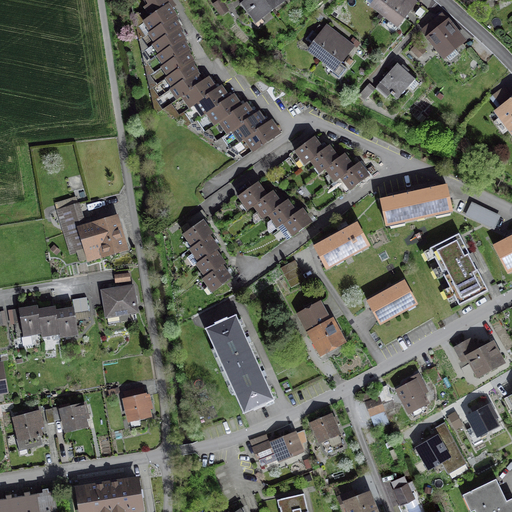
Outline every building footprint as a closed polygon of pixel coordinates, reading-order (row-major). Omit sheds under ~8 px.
[(144,11),(149,19),(168,6),(170,4),(167,0),(143,0),(149,7),(144,11)] [(274,13),(263,0),(246,0),(248,2),(241,7),(256,27),(274,13)] [(263,0),(274,13),(290,1),(289,0),(263,0)] [(376,0),(369,9),(384,20),(399,0),(376,0)] [(418,6),(409,0),(399,0),(384,20),(398,32),(418,6)] [(221,2),(213,7),(220,18),(228,13),(221,2)] [(149,19),(142,23),(151,35),(173,20),(176,18),(168,6),(149,19)] [(148,38),(154,46),(177,30),(180,29),(173,20),(151,35),(148,38)] [(467,43),(450,21),(426,39),(442,61),(467,43)] [(322,63),(341,39),(326,28),(307,52),(322,63)] [(150,51),(157,61),(185,42),(177,30),(154,46),(151,48),(152,50),(150,51)] [(355,51),(341,39),(322,63),(336,75),(355,51)] [(157,61),(162,69),(187,52),(191,50),(185,42),(157,61)] [(426,53),(416,46),(410,54),(420,61),(426,53)] [(160,71),(166,79),(191,62),(193,61),(187,52),(162,69),(160,71)] [(164,80),(172,91),(196,75),(198,73),(191,62),(166,79),(164,80)] [(397,67),(379,90),(397,104),(415,82),(397,67)] [(170,93),(176,102),(179,100),(202,84),(196,75),(172,91),(170,93)] [(179,100),(189,113),(194,109),(219,92),(210,79),(202,84),(179,100)] [(366,105),(379,90),(371,84),(359,99),(366,105)] [(194,109),(201,119),(204,117),(230,100),(223,90),(219,92),(194,109)] [(204,117),(212,129),(218,125),(243,108),(235,96),(230,100),(204,117)] [(511,98),(493,113),(511,137),(511,98)] [(218,125),(227,138),(232,134),(255,118),(247,105),(243,108),(218,125)] [(232,134),(239,145),(244,142),(268,126),(260,115),(255,118),(232,134)] [(244,142),(252,155),(280,135),(272,123),(268,126),(244,142)] [(326,153),(316,140),(296,155),(306,168),(311,164),(326,153)] [(311,164),(319,176),(325,172),(339,161),(331,150),(326,153),(311,164)] [(287,161),(296,173),(302,168),(293,156),(287,161)] [(325,172),(334,185),(340,181),(354,170),(345,157),(339,161),(325,172)] [(287,161),(280,166),(289,178),(296,173),(287,161)] [(281,183),(289,178),(280,166),(273,171),(281,183)] [(340,181),(350,194),(370,180),(360,166),(354,170),(340,181)] [(267,199),(257,185),(237,200),(247,213),(252,210),(267,199)] [(325,191),(335,202),(341,196),(332,185),(325,191)] [(447,187),(381,202),(388,230),(453,216),(447,187)] [(325,191),(319,196),(328,207),(335,202),(325,191)] [(252,210),(262,223),(268,219),(284,207),(274,194),(267,199),(252,210)] [(321,213),(328,207),(319,196),(312,202),(321,213)] [(227,206),(237,219),(242,215),(233,202),(227,206)] [(473,202),(467,214),(495,229),(501,217),(473,202)] [(268,219),(277,232),(283,228),(299,216),(289,203),(284,207),(268,219)] [(115,221),(86,230),(78,204),(58,210),(71,253),(87,248),(91,258),(123,248),(115,221)] [(220,211),(230,224),(237,219),(227,206),(220,211)] [(223,229),(230,224),(220,211),(214,216),(223,229)] [(283,228),(292,241),(314,225),(304,212),(299,216),(283,228)] [(213,236),(203,222),(183,236),(193,250),(210,238),(213,236)] [(359,226),(314,250),(327,273),(371,249),(359,226)] [(268,237),(276,249),(282,244),(275,233),(268,237)] [(453,235),(423,250),(429,263),(459,248),(453,235)] [(261,242),(269,253),(276,249),(268,237),(261,242)] [(189,252),(198,266),(218,252),(220,251),(210,238),(193,250),(189,252)] [(511,240),(493,250),(508,278),(511,276),(511,240)] [(262,258),(269,253),(261,242),(255,247),(262,258)] [(195,268),(204,282),(223,269),(227,266),(218,252),(198,266),(195,268)] [(473,252),(432,273),(444,297),(485,276),(473,252)] [(296,262),(282,270),(293,289),(306,282),(296,262)] [(203,283),(212,295),(232,282),(223,269),(204,282),(203,283)] [(129,274),(115,275),(116,282),(130,281),(129,274)] [(407,283),(368,304),(381,329),(420,308),(407,283)] [(115,295),(104,297),(107,316),(137,311),(133,286),(114,289),(115,295)] [(80,298),(82,313),(75,314),(76,319),(90,317),(87,297),(80,298)] [(82,313),(80,298),(73,299),(75,314),(82,313)] [(321,305),(297,318),(307,335),(330,322),(321,305)] [(41,334),(42,337),(53,336),(53,331),(59,330),(56,313),(56,310),(48,311),(47,307),(44,308),(43,308),(42,309),(42,311),(42,312),(38,313),(41,334)] [(19,308),(12,310),(14,324),(21,323),(23,333),(30,332),(30,335),(41,334),(38,313),(37,309),(19,312),(19,308)] [(59,330),(60,338),(71,336),(71,332),(78,331),(76,319),(75,314),(74,311),(56,313),(59,330)] [(223,376),(257,361),(238,319),(204,334),(223,376)] [(307,335),(322,361),(348,346),(333,321),(330,322),(307,335)] [(474,339),(452,350),(462,369),(473,364),(477,372),(473,374),(477,382),(508,367),(496,344),(480,351),(474,339)] [(276,401),(257,361),(223,376),(242,416),(276,401)] [(435,370),(429,374),(436,387),(442,383),(435,370)] [(422,380),(396,394),(410,419),(429,409),(424,399),(431,395),(422,380)] [(144,385),(125,389),(127,399),(146,395),(144,385)] [(380,397),(386,411),(396,407),(388,386),(378,390),(380,397)] [(145,395),(125,400),(130,420),(149,415),(148,408),(152,407),(149,395),(145,396),(145,395)] [(386,411),(380,397),(367,402),(372,416),(386,411)] [(85,405),(62,411),(67,430),(86,425),(84,417),(88,416),(85,405)] [(61,420),(59,407),(52,408),(55,421),(61,420)] [(52,408),(45,409),(48,424),(55,422),(55,421),(52,408)] [(492,410),(468,422),(478,443),(503,432),(492,410)] [(34,414),(16,419),(21,439),(17,439),(21,454),(27,452),(26,449),(42,444),(37,425),(42,424),(39,411),(34,412),(34,414)] [(333,413),(313,421),(322,441),(342,433),(333,413)] [(457,416),(448,421),(455,433),(463,429),(457,416)] [(439,439),(415,452),(428,475),(441,468),(448,479),(468,468),(446,428),(436,434),(439,439)] [(263,467),(280,460),(280,461),(307,450),(298,430),(272,441),(268,433),(251,440),(263,467)] [(417,498),(410,480),(408,481),(405,475),(393,480),(396,488),(394,488),(400,505),(417,498)] [(135,478),(79,487),(82,511),(127,511),(140,510),(135,478)] [(501,479),(466,495),(473,511),(480,508),(481,511),(511,511),(511,500),(511,501),(501,479)] [(36,498),(38,511),(48,511),(49,511),(57,511),(55,495),(49,496),(48,489),(42,490),(43,496),(36,498)] [(380,511),(372,490),(348,499),(353,511),(380,511)] [(38,511),(36,498),(31,498),(30,492),(24,492),(25,499),(18,500),(19,511),(38,511)] [(281,511),(312,511),(309,494),(279,501),(281,511)] [(19,511),(18,500),(12,501),(11,495),(6,495),(7,502),(0,503),(0,511),(19,511)]
